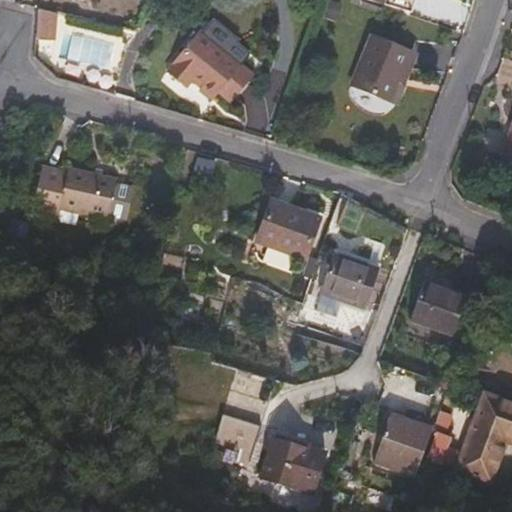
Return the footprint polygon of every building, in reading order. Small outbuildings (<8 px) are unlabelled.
[(371,0),(411,11),(413,0),(371,0)] [(47,36),(46,10),(28,6),(30,37),(47,36)] [(213,98),(219,92),(230,102),(252,75),(199,29),(171,62),(173,64),(166,72),(183,86),(189,79),(213,98)] [(350,83),(396,102),(404,84),(397,81),(410,52),(371,35),(350,83)] [(404,84),(416,54),(410,52),(397,81),(404,84)] [(511,156),(511,123),(502,153),(511,156)] [(75,212),(107,219),(117,176),(69,167),(68,172),(43,167),(33,210),(59,216),(60,208),(75,212)] [(339,227),(359,233),(368,207),(349,198),(339,227)] [(258,240),(306,258),(321,218),(273,200),(258,240)] [(73,220),(75,212),(60,208),(59,216),(62,218),(73,220)] [(324,292),(363,305),(376,268),(337,254),(324,292)] [(413,319),(454,334),(466,298),(426,283),(413,319)] [(445,434),(452,415),(440,410),(432,430),(438,433),(429,458),(442,463),(443,461),(458,467),(457,468),(491,481),(510,432),(511,433),(511,402),(486,392),(463,451),(447,445),(450,437),(445,434)] [(390,415),(374,459),(416,474),(432,430),(390,415)] [(217,460),(251,470),(263,430),(228,420),(217,460)] [(274,440),(264,475),(271,478),(284,443),(274,440)] [(309,446),(308,450),(284,443),(271,478),(312,490),(325,451),(309,446)]
